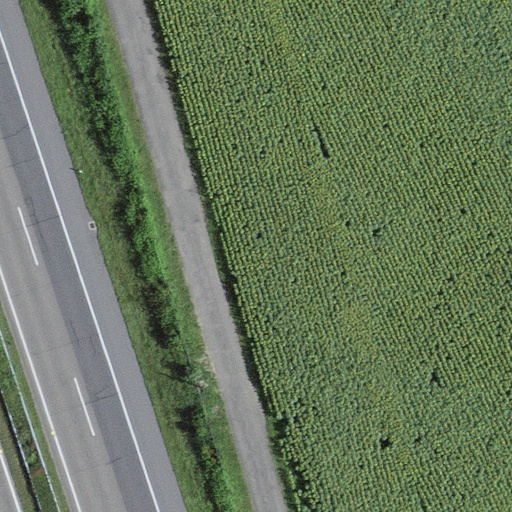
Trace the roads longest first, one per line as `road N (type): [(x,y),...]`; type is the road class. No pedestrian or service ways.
road 1 (unclassified): [(268,511),(123,0)]
road 2 (motorway): [(118,511),(0,153)]
